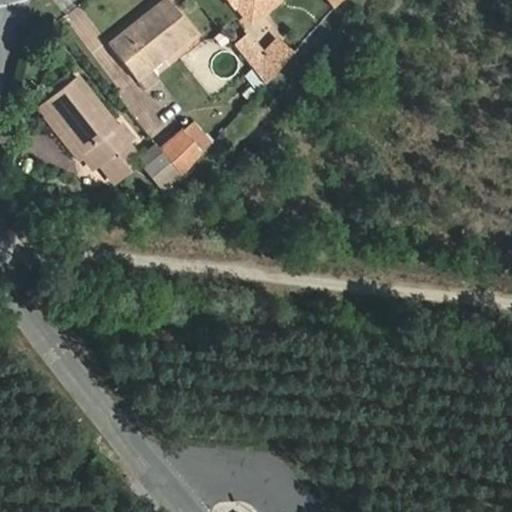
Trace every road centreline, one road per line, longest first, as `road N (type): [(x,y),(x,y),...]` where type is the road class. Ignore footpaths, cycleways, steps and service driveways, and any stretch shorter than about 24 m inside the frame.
road 1 (track): [(0,238),(511,299)]
road 2 (unclassified): [(185,511),(0,278)]
